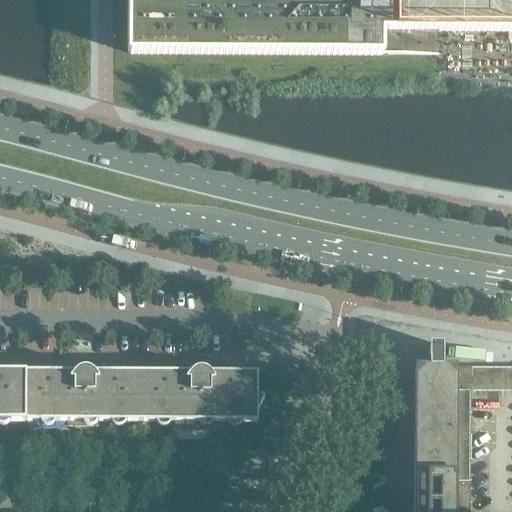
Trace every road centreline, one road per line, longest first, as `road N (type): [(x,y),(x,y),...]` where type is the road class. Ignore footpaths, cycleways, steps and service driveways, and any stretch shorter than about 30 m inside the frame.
road 1 (secondary): [(511,245),(263,197),(0,127)]
road 2 (secondary): [(0,178),(376,271),(511,294)]
road 3 (residential): [(269,489),(335,341),(247,322),(0,320)]
road 4 (residential): [(269,489),(246,481),(0,479)]
